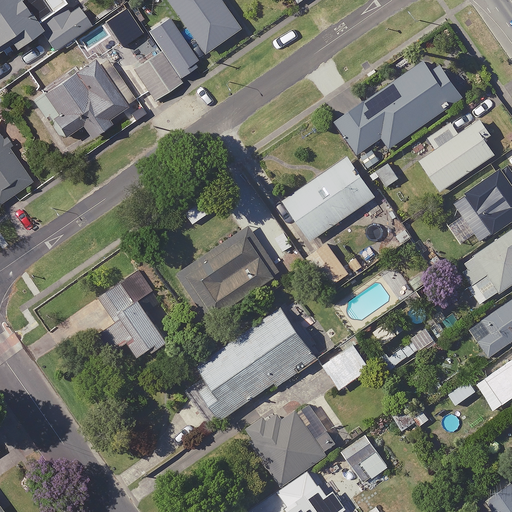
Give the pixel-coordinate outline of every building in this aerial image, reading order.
[(54,52),(84,32),(67,8),(39,27),(21,0),(0,0),(0,52),(10,46),(14,51),(40,33),(54,52)] [(242,31),(222,0),(171,0),(207,54),(242,31)] [(198,66),(168,22),(151,33),(181,78),(198,66)] [(180,85),(160,53),(136,68),(155,100),(180,85)] [(100,69),(93,60),(36,101),(64,139),(81,127),(90,139),(109,125),(107,122),(136,100),(108,62),(100,69)] [(464,97),(440,62),(413,81),(409,74),(338,123),(359,153),(383,137),(390,147),(464,97)] [(491,135),(481,120),(421,161),(442,192),(495,155),(485,140),(491,135)] [(0,203),(30,183),(0,138),(0,203)] [(375,197),(348,158),(285,201),(312,241),(375,197)] [(387,163),(371,176),(376,182),(380,178),(388,188),(400,178),(387,163)] [(511,185),(503,172),(456,205),(465,217),(483,242),(511,221),(511,185)] [(209,215),(201,203),(185,213),(194,225),(209,215)] [(279,274),(248,229),(180,276),(211,321),(279,274)] [(511,230),(464,263),(468,269),(466,270),(488,301),(511,284),(511,230)] [(396,305),(379,282),(344,307),(361,331),(396,305)] [(169,334),(119,283),(100,302),(119,321),(102,337),(117,352),(127,342),(144,359),(169,334)] [(511,300),(471,328),(490,356),(511,341),(511,300)] [(305,326),(291,304),(199,366),(212,385),(202,391),(222,420),(277,382),(279,385),(318,359),(298,330),(305,326)] [(398,335),(389,322),(374,334),(384,346),(398,335)] [(372,369),(356,344),(324,366),(340,390),(372,369)] [(511,398),(511,360),(479,383),(496,409),(511,398)] [(477,391),(469,380),(449,395),(457,405),(477,391)] [(315,442),(292,405),(265,422),(263,419),(245,430),(281,487),(336,452),(325,435),(315,442)] [(388,465),(365,434),(343,451),(366,482),(388,465)] [(511,511),(511,485),(488,502),(494,511),(511,511)] [(339,511),(322,487),(286,511),(339,511)]
